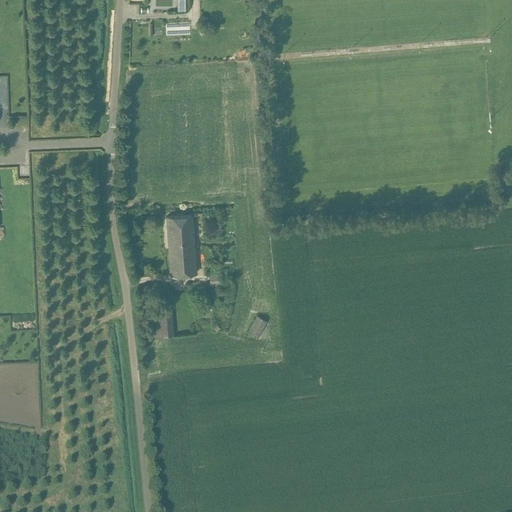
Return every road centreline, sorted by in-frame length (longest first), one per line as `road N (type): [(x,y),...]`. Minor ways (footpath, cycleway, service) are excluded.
road 1 (unclassified): [(148,511),(111,211),(111,142)]
road 2 (track): [(127,305),(57,347),(57,427),(46,436)]
road 3 (unclassified): [(111,142),(119,0)]
